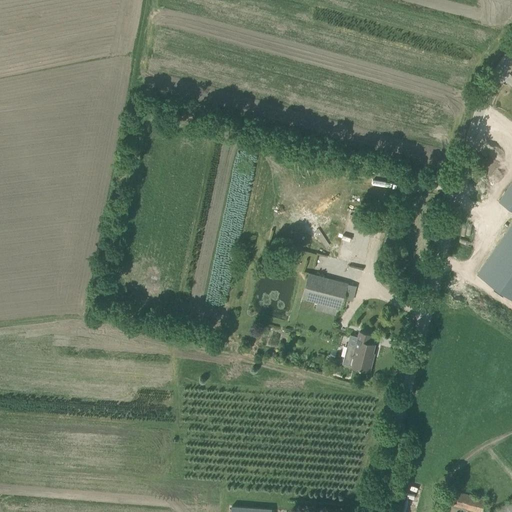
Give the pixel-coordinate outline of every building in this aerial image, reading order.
[(511,182),(500,198),(511,208),(511,182)] [(308,273),(302,298),(341,308),(348,284),(308,273)] [(359,332),(356,346),(348,344),(343,364),(352,366),(369,371),(372,360),(370,359),(374,344),(370,343),(372,335),(359,332)] [(443,503),(478,511),(481,511),(485,499),(447,489),(443,503)] [(511,511),(511,500),(491,511),(511,511)]
